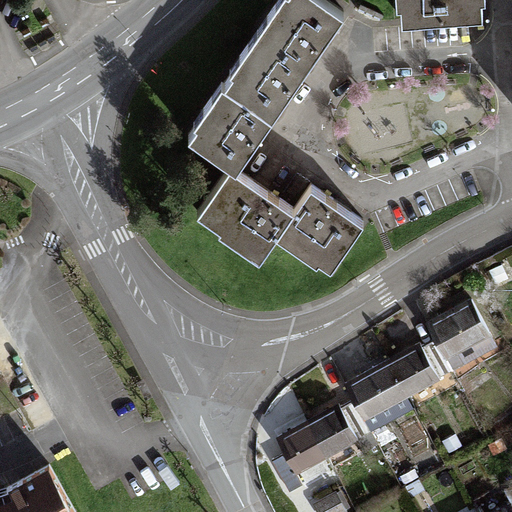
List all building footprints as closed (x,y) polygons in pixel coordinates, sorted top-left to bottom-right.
[(343,9),(330,0),(278,0),(187,132),(229,161),(196,209),(260,254),(277,229),(329,265),(363,217),(350,209),(346,215),(333,205),(337,199),(310,181),(293,206),(267,187),(263,193),(249,184),(253,178),(235,165),(243,153),(237,149),(247,135),(253,139),(280,101),(274,97),(283,83),(289,87),(325,35),(320,31),(329,17),(335,21),(343,9)] [(400,0),(401,17),(482,11),(481,0),(400,0)] [(329,17),(320,31),(325,35),(335,21),(329,17)] [(283,83),(274,97),(280,101),(289,87),(283,83)] [(247,135),(237,149),(243,153),(253,139),(247,135)] [(249,184),(263,193),(267,187),(253,178),(249,184)] [(333,205),(346,215),(350,209),(337,199),(333,205)] [(496,282),(507,277),(501,262),(489,267),(496,282)] [(489,331),(471,298),(427,322),(434,336),(451,366),(453,369),(465,362),(458,349),(489,331)] [(497,345),(489,331),(458,349),(465,362),(497,345)] [(420,341),(389,358),(407,391),(451,366),(434,336),(421,343),(420,341)] [(389,358),(345,382),(353,397),(363,415),(405,392),(407,391),(389,358)] [(405,392),(363,415),(370,427),(411,404),(405,392)] [(339,402),(307,419),(326,452),(370,427),(363,415),(353,397),(340,404),(339,402)] [(326,452),(307,419),(276,436),(285,451),(272,459),(289,489),(302,482),(294,469),(326,452)] [(0,511),(76,511),(49,462),(7,485),(10,492),(0,495),(0,511)] [(511,511),(511,483),(504,488),(511,501),(491,511),(511,511)]
